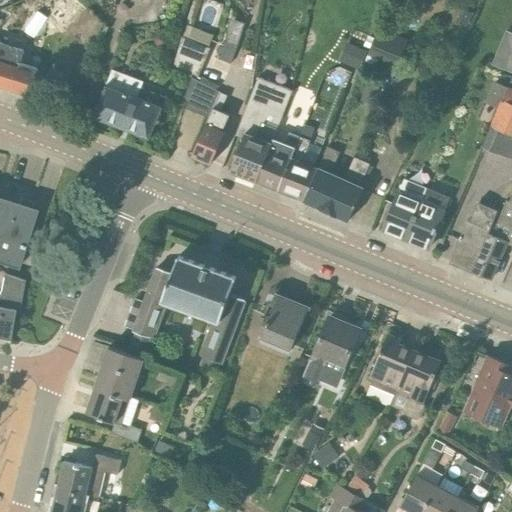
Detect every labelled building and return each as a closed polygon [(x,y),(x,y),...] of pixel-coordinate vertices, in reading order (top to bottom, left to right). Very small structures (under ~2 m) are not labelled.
[(66,31),(85,10),(74,0),(64,0),(50,17),(66,31)] [(455,23),(466,28),(473,13),(462,8),(455,23)] [(495,60),(511,66),(511,25),(510,25),(495,60)] [(368,55),(396,66),(407,39),(380,26),(368,55)] [(199,77),(211,48),(181,36),(173,66),(199,77)] [(0,42),(0,87),(27,96),(36,68),(19,62),(23,50),(0,42)] [(237,48),(225,42),(218,59),(230,64),(237,48)] [(365,58),(353,53),(349,63),(360,68),(365,58)] [(151,138),(166,97),(142,88),(144,81),(113,69),(95,116),(151,138)] [(192,77),(181,107),(209,117),(221,92),(192,77)] [(258,181),(273,140),(293,91),(258,77),(236,135),(244,138),(231,171),(258,181)] [(507,88),(508,87),(494,81),(485,103),(497,108),(507,88)] [(374,105),(380,88),(367,83),(360,100),(374,105)] [(511,90),(507,88),(497,108),(490,126),(493,127),(484,148),(510,159),(511,158),(511,90)] [(228,95),(221,92),(209,117),(193,155),(212,163),(226,132),(223,131),(229,115),(221,111),(228,95)] [(311,137),(315,128),(306,124),(302,133),(311,137)] [(279,190),(300,137),(290,133),(285,144),(273,140),(258,181),(279,190)] [(303,199),(317,167),(302,161),(310,141),(300,137),(279,190),(303,199)] [(319,168),(317,167),(303,199),(305,200),(324,209),(338,177),(330,173),(339,153),(328,148),(319,168)] [(345,179),(338,177),(324,209),(349,220),(364,188),(359,186),(372,158),(357,152),(345,179)] [(407,238),(428,188),(405,178),(401,188),(401,189),(385,229),(407,238)] [(450,197),(428,188),(407,238),(430,248),(450,197)] [(507,244),(511,246),(511,194),(509,202),(506,200),(502,210),(499,209),(498,210),(473,271),(492,279),(507,244)] [(0,197),(0,262),(18,268),(37,209),(32,208),(34,202),(21,198),(20,204),(0,197)] [(451,262),(473,271),(498,210),(478,202),(470,220),(469,220),(451,262)] [(217,372),(220,363),(222,364),(246,299),(231,294),(237,277),(180,256),(173,273),(158,267),(145,301),(135,298),(125,326),(135,329),(134,331),(154,338),(164,311),(170,313),(173,304),(215,319),(202,356),(203,357),(199,365),(217,372)] [(18,317),(25,282),(25,280),(4,273),(0,297),(0,337),(10,340),(14,316),(18,317)] [(292,349),(309,308),(279,295),(262,337),(292,349)] [(305,377),(335,390),(361,329),(330,316),(305,377)] [(396,392),(414,352),(391,343),(393,337),(388,335),(369,381),(396,392)] [(145,352),(149,342),(135,337),(132,347),(145,352)] [(97,386),(131,397),(144,359),(110,347),(99,378),(100,378),(97,386)] [(441,363),(414,352),(396,392),(391,404),(406,411),(407,414),(416,418),(420,417),(421,418),(426,407),(423,405),(441,363)] [(501,425),(511,398),(511,374),(511,371),(511,366),(479,352),(462,387),(475,393),(467,410),(501,425)] [(131,397),(97,386),(94,396),(93,396),(87,413),(102,417),(101,420),(116,425),(113,436),(140,444),(144,430),(123,423),(131,397)] [(447,436),(455,419),(447,414),(438,431),(447,436)] [(310,430),(302,444),(313,451),(321,436),(310,430)] [(442,452),(446,445),(446,444),(436,439),(432,447),(442,452)] [(330,442),(313,454),(323,468),(340,457),(330,442)] [(175,451),(160,444),(154,455),(169,463),(175,451)] [(432,470),(442,452),(432,447),(422,465),(432,470)] [(65,461),(59,488),(87,494),(99,497),(106,471),(118,475),(121,461),(97,454),(94,467),(65,461)] [(472,474),(476,466),(466,461),(462,469),(472,474)] [(485,471),(476,466),(472,474),(481,479),(485,471)] [(157,490),(162,477),(152,473),(147,486),(157,490)] [(312,491),(317,480),(305,474),(300,485),(312,491)] [(401,505),(412,511),(424,511),(438,486),(417,474),(401,505)] [(363,494),(368,486),(369,485),(357,475),(350,484),(362,494),(363,494)] [(186,477),(182,485),(195,493),(200,485),(186,477)] [(439,486),(438,486),(424,511),(451,511),(459,497),(464,488),(444,477),(439,486)] [(362,511),(361,511),(367,500),(338,484),(331,497),(335,499),(327,511),(362,511)] [(82,511),(87,494),(59,488),(55,505),(49,503),(47,511),(82,511)] [(477,511),(480,508),(459,497),(451,511),(477,511)]
